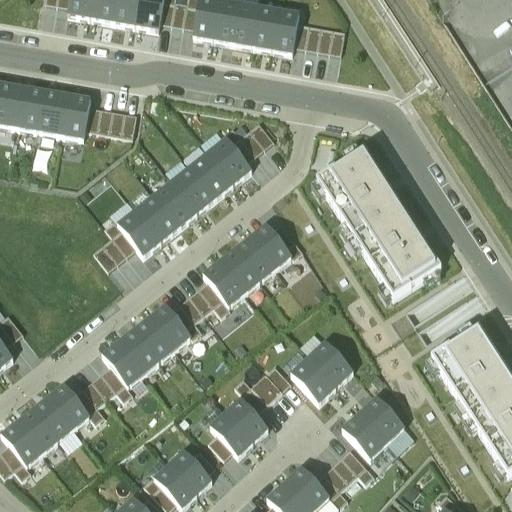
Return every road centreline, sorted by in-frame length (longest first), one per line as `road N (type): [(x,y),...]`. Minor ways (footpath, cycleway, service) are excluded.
road 1 (residential): [(310,99),(301,157),(287,184),(0,408)]
road 2 (residential): [(0,56),(310,99)]
road 3 (residential): [(310,99),(386,121),(511,305)]
